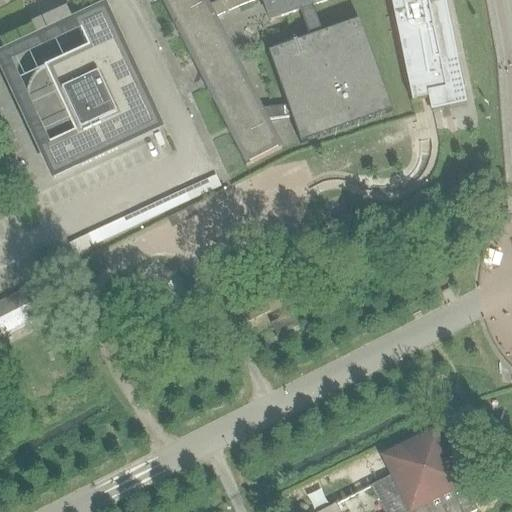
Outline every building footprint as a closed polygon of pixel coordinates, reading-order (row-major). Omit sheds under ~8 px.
[(222,0),(208,7),(204,0),(159,0),(245,168),(281,150),(266,121),(290,118),(300,146),(392,113),(382,85),(406,73),(412,104),(451,95),(451,94),(448,95),(442,68),(445,67),(442,51),(439,52),(434,27),(433,25),(437,24),(433,8),(430,9),(428,0),(222,0)] [(52,180),(159,131),(103,12),(75,25),(87,51),(74,57),(71,52),(62,57),(64,61),(44,71),(41,72),(39,74),(37,75),(35,77),(33,79),(32,81),(31,83),(29,85),(29,87),(28,90),(27,92),(27,94),(27,96),(27,99),(27,102),(27,105),(28,107),(29,110),(30,112),(47,148),(39,152),(52,180)] [(184,211),(189,220),(228,200),(223,191),(184,211)] [(0,336),(55,309),(48,297),(58,292),(51,279),(0,304),(0,336)] [(261,297),(228,313),(237,330),(270,313),(261,297)] [(272,326),(277,337),(296,328),(291,317),(272,326)] [(476,511),(477,511),(436,432),(383,459),(392,477),(322,511),(476,511)]
